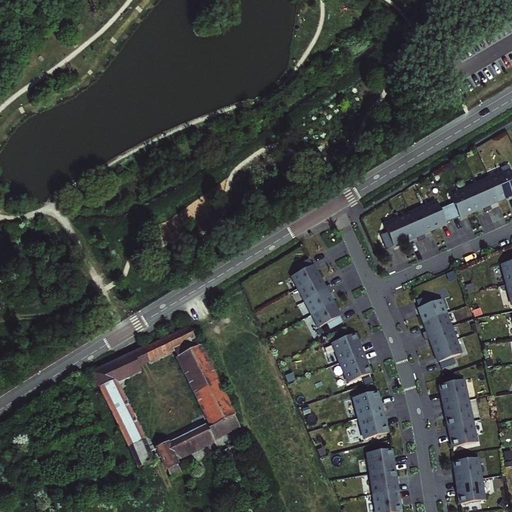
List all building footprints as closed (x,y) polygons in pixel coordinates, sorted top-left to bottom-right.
[(511,178),(509,172),(489,181),(498,203),(508,198),(511,196),(511,178)] [(489,181),(476,187),(485,208),(488,207),(493,205),(498,203),(489,181)] [(476,187),(463,192),(472,214),(477,212),(482,210),(485,208),(476,187)] [(463,192),(449,198),(452,206),(458,219),(458,220),(464,217),(472,214),(463,192)] [(437,204),(423,210),(432,231),(441,227),(446,225),(446,224),(440,212),(437,204)] [(452,206),(446,209),(452,222),(458,219),(452,206)] [(446,209),(440,212),(446,224),(452,222),(446,209)] [(423,210),(410,215),(419,237),(423,235),(428,233),(432,231),(423,210)] [(410,215),(397,221),(406,242),(411,240),(416,238),(419,237),(410,215)] [(397,221),(383,227),(387,235),(392,247),(393,248),(400,245),(406,242),(397,221)] [(387,235),(381,237),(386,250),(392,247),(387,235)] [(309,261),(295,269),(298,275),(312,267),(309,261)] [(511,261),(501,265),(506,286),(511,284),(511,261)] [(298,275),(292,277),(299,290),(320,280),(316,273),(313,267),(312,267),(298,275)] [(320,280),(299,290),(306,303),(326,292),(325,289),(322,284),(320,280)] [(328,295),(326,292),(306,303),(312,315),(333,305),(330,300),(328,295)] [(417,303),(419,309),(434,303),(432,297),(417,303)] [(421,317),(423,323),(445,315),(440,301),(434,303),(419,309),(418,309),(421,317)] [(336,310),(333,305),(312,315),(319,328),(324,326),(339,318),(340,318),(336,310)] [(445,315),(423,323),(425,328),(427,333),(428,336),(450,328),(445,315)] [(342,324),(339,318),(324,326),(327,331),(342,324)] [(450,328),(428,336),(429,339),(432,346),(433,350),(455,342),(450,328)] [(171,478),(235,447),(229,434),(240,429),(188,329),(142,352),(148,364),(173,352),(209,424),(157,450),(171,478)] [(354,335),(333,343),(341,363),(362,355),(357,342),(354,335)] [(454,358),(460,356),(455,342),(433,350),(436,356),(438,364),(439,363),(454,358)] [(134,356),(140,369),(148,364),(142,352),(134,356)] [(362,355),(341,363),(349,383),(370,375),(367,366),(362,355)] [(140,369),(134,356),(93,376),(137,470),(152,463),(134,422),(115,383),(141,371),(140,369)] [(441,369),(456,364),(454,358),(439,363),(441,369)] [(461,381),(439,386),(441,396),(443,407),(466,402),(461,381)] [(376,392),(354,398),(359,419),(382,413),(379,403),(376,392)] [(445,416),(447,427),(470,423),(466,402),(443,407),(445,416)] [(382,413),(359,419),(365,439),(387,434),(384,424),(382,413)] [(470,423),(447,427),(450,439),(452,448),(474,444),(470,423)] [(113,444),(101,449),(112,477),(124,472),(113,444)] [(390,449),(367,453),(370,474),(393,471),(391,459),(390,449)] [(475,459),(453,462),(454,473),(456,483),(478,480),(475,459)] [(393,471),(370,474),(373,495),(396,491),(395,482),(393,471)] [(478,480),(456,483),(457,495),(459,504),(481,501),(478,480)] [(396,491),(373,495),(375,511),(398,511),(397,502),(396,491)]
